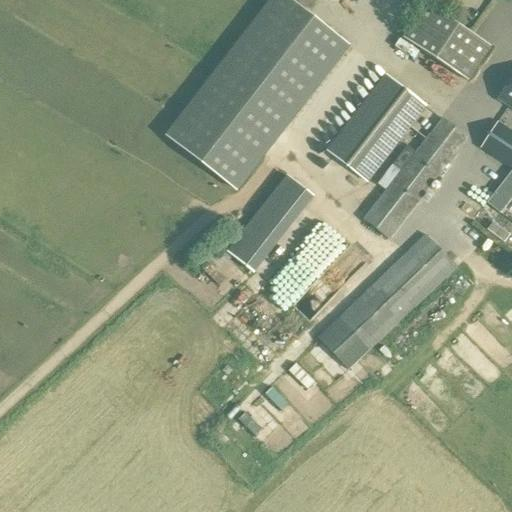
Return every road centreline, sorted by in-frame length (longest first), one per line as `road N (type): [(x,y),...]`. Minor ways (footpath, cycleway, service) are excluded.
road 1 (track): [(0,409),(290,148)]
road 2 (track): [(389,389),(493,272)]
